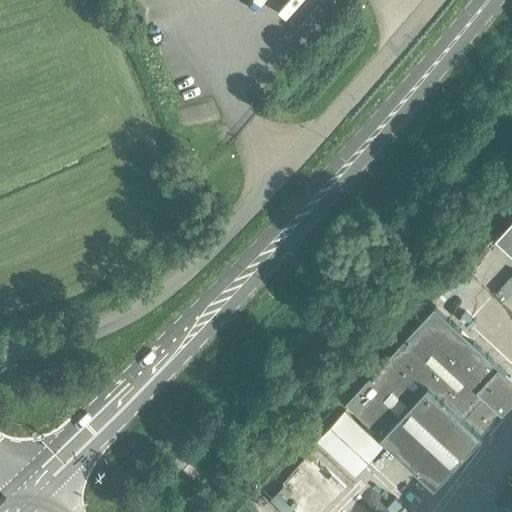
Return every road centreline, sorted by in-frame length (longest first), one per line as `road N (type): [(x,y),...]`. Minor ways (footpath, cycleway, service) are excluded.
road 1 (secondary): [(38,500),(308,229),(500,0)]
road 2 (secondary): [(474,0),(190,315),(18,482)]
road 3 (unclassified): [(0,359),(93,329),(165,290),(434,0)]
road 4 (unclassified): [(131,511),(511,102)]
